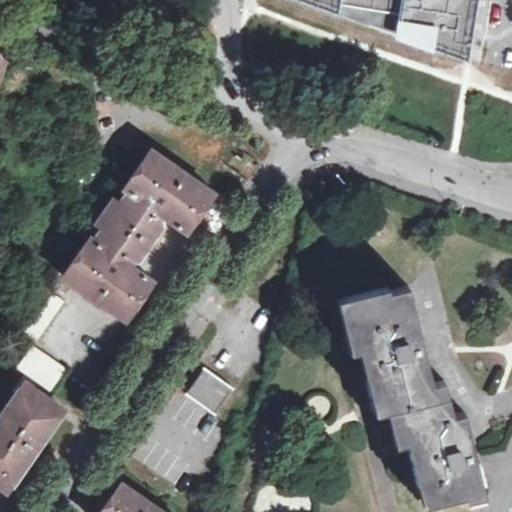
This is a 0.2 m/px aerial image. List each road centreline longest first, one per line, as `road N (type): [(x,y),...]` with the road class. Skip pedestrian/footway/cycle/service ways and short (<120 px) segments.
road 1 (unclassified): [(49,511),(311,133)]
road 2 (unclassified): [(0,13),(213,95)]
road 3 (unclassified): [(311,133),(511,197)]
